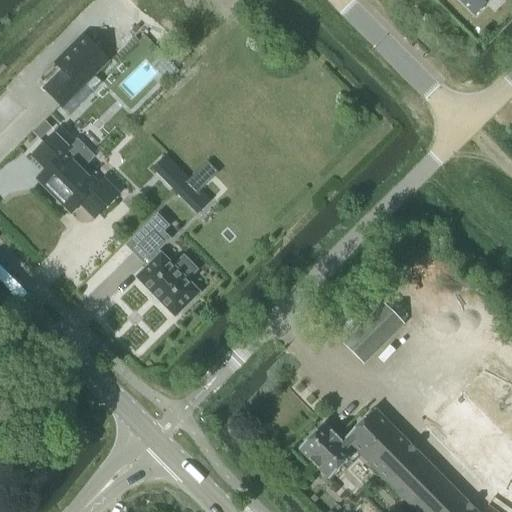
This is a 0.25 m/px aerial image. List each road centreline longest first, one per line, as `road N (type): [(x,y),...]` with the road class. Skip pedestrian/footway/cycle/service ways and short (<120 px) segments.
road 1 (unclassified): [(210,383),(465,126)]
road 2 (tertiary): [(148,434),(0,284)]
road 3 (residential): [(465,126),(339,0)]
